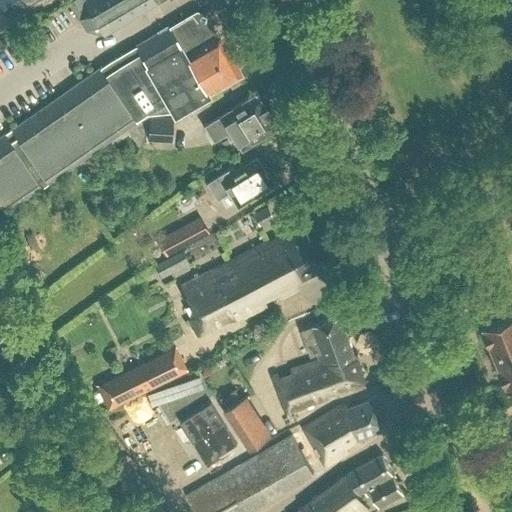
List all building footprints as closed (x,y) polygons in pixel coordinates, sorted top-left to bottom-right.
[(85,0),(70,0),(69,1),(86,28),(97,22),(100,27),(145,0),(155,0),(157,2),(160,0),(86,0),(85,1),(85,0)] [(0,213),(146,111),(172,108),(174,112),(240,74),(242,73),(219,33),(218,33),(206,16),(195,14),(186,19),(172,28),(171,28),(104,71),(15,135),(10,139),(5,132),(0,135),(0,213)] [(242,147),(277,126),(256,91),(220,113),(204,123),(214,138),(230,128),(242,147)] [(148,113),(146,137),(170,139),(171,115),(148,113)] [(274,181),(258,156),(236,169),(233,165),(207,180),(217,197),(229,189),(238,204),(274,181)] [(231,199),(201,212),(207,226),(237,213),(231,199)] [(259,223),(273,216),(267,205),(253,212),(259,223)] [(200,214),(156,238),(165,254),(209,231),(200,214)] [(294,224),(232,256),(257,306),(265,302),(263,297),(276,290),(278,295),(302,283),(299,278),(323,265),(303,227),(297,231),(294,224)] [(181,249),(154,263),(160,274),(170,269),(171,271),(188,262),(181,249)] [(195,334),(214,324),(225,319),(227,322),(257,306),(232,256),(191,278),(180,283),(195,314),(188,318),(195,334)] [(511,309),(483,322),(509,387),(511,386),(511,309)] [(365,384),(340,313),(301,327),(310,352),(317,349),(319,356),(291,367),(293,371),(280,375),(279,371),(272,374),(286,411),(365,384)] [(168,348),(98,383),(109,407),(179,373),(168,348)] [(381,428),(371,397),(348,406),(346,402),(338,405),(304,425),(326,463),(349,449),(347,442),(356,437),(381,428)] [(55,446),(56,444),(60,431),(62,427),(28,414),(21,433),(55,446)] [(187,492),(198,511),(243,511),(315,471),(292,431),(187,492)] [(348,472),(326,488),(343,511),(348,508),(350,511),(361,511),(369,506),(359,490),(364,486),(368,492),(372,490),(379,503),(403,490),(383,452),(349,473),(348,472)] [(343,511),(326,488),(304,504),(309,511),(350,511),(348,508),(343,511)]
